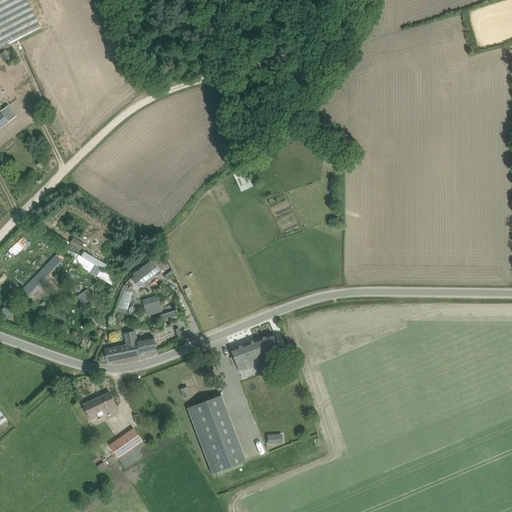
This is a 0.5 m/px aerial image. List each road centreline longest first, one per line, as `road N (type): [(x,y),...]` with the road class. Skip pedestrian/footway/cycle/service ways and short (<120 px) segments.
road 1 (tertiary): [(0,337),(116,368),(326,295),(511,292)]
road 2 (track): [(0,237),(144,97),(274,61),(305,35),(321,0)]
